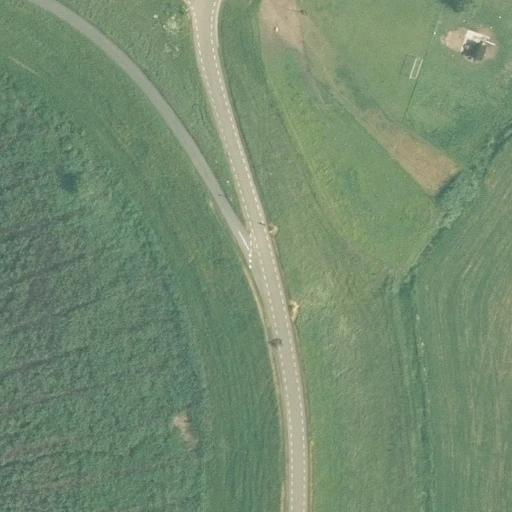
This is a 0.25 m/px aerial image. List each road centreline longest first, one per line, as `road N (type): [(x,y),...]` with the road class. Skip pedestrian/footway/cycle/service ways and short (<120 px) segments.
road 1 (unclassified): [(271,281),(189,137),(123,56),(45,0)]
road 2 (tertiary): [(271,281),(211,74),(209,0)]
road 3 (tertiary): [(298,511),(292,379),(271,281)]
